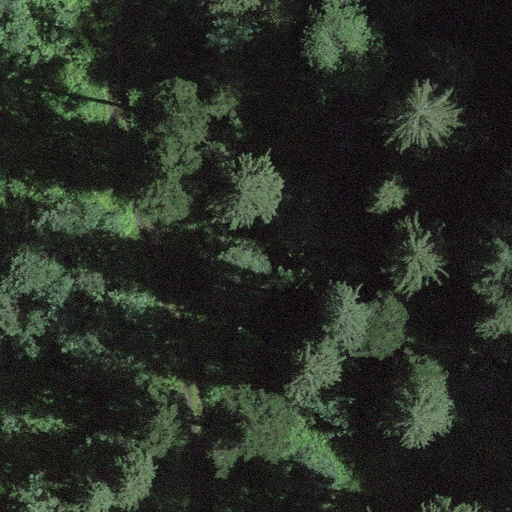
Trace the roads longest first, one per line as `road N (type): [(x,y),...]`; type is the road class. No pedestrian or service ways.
road 1 (track): [(140,0),(125,34),(115,102),(123,163),(199,389),(203,427),(192,511)]
road 2 (track): [(511,178),(501,123),(506,0)]
